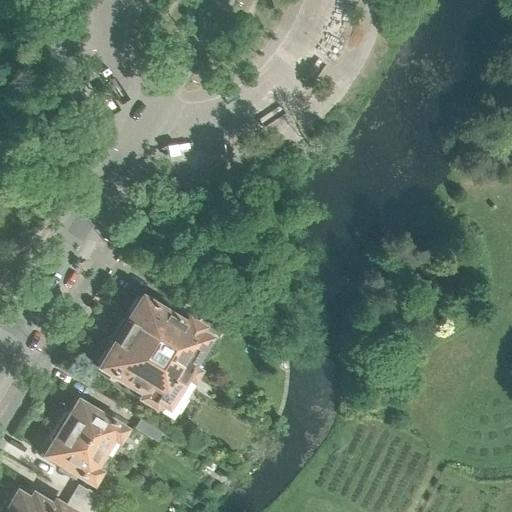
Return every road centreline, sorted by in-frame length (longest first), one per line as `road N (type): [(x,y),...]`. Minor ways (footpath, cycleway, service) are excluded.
road 1 (residential): [(0,357),(141,113)]
road 2 (residential): [(141,113),(190,119),(236,107),(285,70),(320,0)]
road 3 (residential): [(141,113),(209,0)]
road 4 (residential): [(114,0),(121,89),(141,113)]
